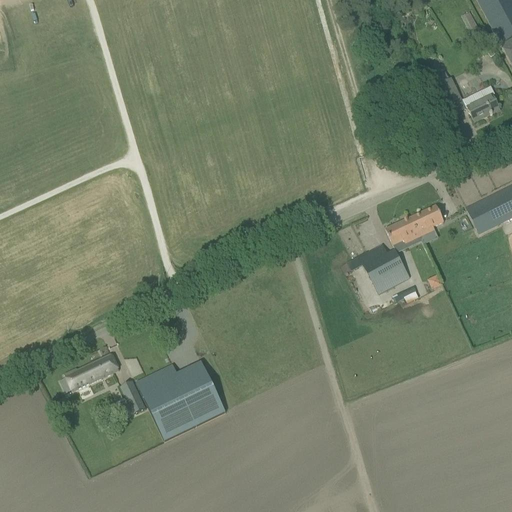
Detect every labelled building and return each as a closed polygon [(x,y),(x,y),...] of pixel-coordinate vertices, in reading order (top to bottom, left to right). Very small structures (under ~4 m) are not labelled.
[(511,0),(475,0),(500,47),(511,68),(511,0)] [(480,34),(469,14),(461,18),(472,38),(480,34)] [(476,105),(467,110),(469,115),(474,124),(489,116),(490,117),(492,116),(491,115),(498,112),(494,103),(491,98),(494,96),(490,88),(472,97),(476,105)] [(454,89),(440,96),(446,108),(453,104),(458,114),(465,111),(454,89)] [(511,187),(466,206),(477,234),(511,220),(511,187)] [(435,208),(410,220),(419,239),(433,233),(432,229),(443,224),(435,208)] [(410,220),(384,231),(392,248),(403,243),(404,246),(419,239),(410,220)] [(371,263),(362,268),(378,297),(409,280),(400,262),(393,250),(371,263)] [(459,258),(453,261),(457,268),(462,265),(459,258)] [(431,292),(443,287),(437,276),(426,281),(431,292)] [(401,294),(391,298),(394,305),(404,300),(401,294)] [(60,383),(64,391),(66,396),(71,393),(73,396),(99,383),(99,384),(101,383),(100,382),(119,373),(110,356),(77,372),(76,370),(63,377),(65,380),(60,383)] [(176,376),(172,367),(135,385),(163,444),(225,415),(200,364),(176,376)] [(113,392),(105,396),(116,420),(124,415),(113,392)] [(135,395),(125,400),(133,416),(143,411),(135,395)] [(100,421),(110,417),(101,397),(93,401),(98,412),(94,414),(96,418),(99,417),(99,418),(93,420),(95,426),(101,423),(100,421)]
